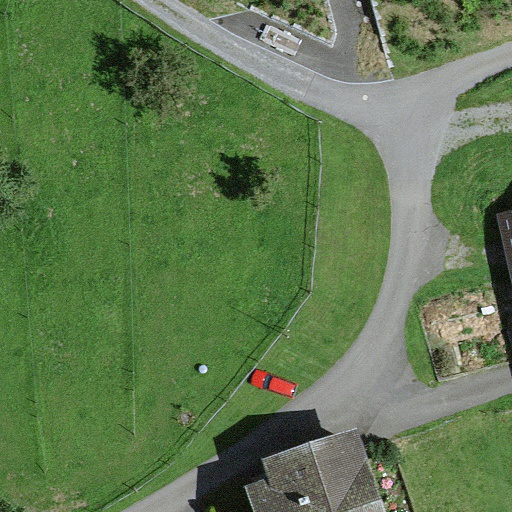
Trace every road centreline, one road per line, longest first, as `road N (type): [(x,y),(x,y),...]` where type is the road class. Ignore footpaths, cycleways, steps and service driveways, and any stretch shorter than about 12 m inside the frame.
road 1 (residential): [(169,511),(358,380),(395,322),(413,254),(418,164),(399,122)]
road 2 (track): [(150,0),(250,61),(399,122)]
road 3 (unknown): [(418,164),(455,104),(511,69)]
